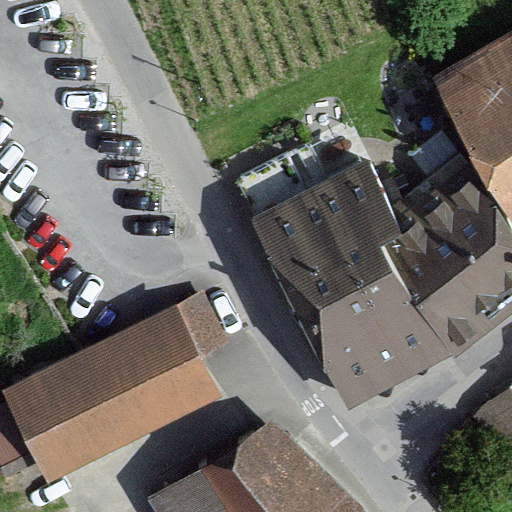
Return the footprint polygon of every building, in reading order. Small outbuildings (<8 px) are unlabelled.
[(511,22),(422,73),(465,156),(511,232),(511,22)] [(306,139),(225,181),(354,400),(444,351),(370,236),(396,221),(356,152),(323,171),(306,139)] [(451,358),(511,304),(511,241),(459,158),(400,226),(396,221),(370,236),(451,358)] [(225,345),(198,292),(169,307),(196,360),(225,345)] [(165,301),(0,384),(0,397),(1,400),(28,452),(44,483),(214,396),(196,360),(169,307),(165,301)] [(511,380),(471,413),(511,471),(511,380)] [(1,400),(0,400),(0,466),(28,452),(1,400)] [(355,511),(354,510),(264,424),(138,498),(147,511),(355,511)]
